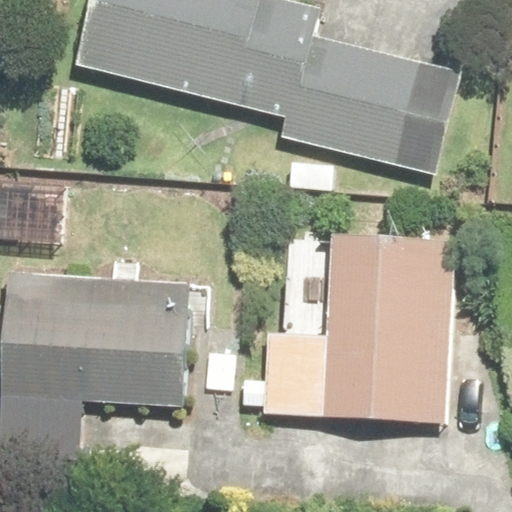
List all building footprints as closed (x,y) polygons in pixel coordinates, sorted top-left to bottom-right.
[(274,39),(120,0),(43,0),(15,112),(214,163),(211,173),(365,218),(395,118),(263,80),(274,39)] [(511,20),(474,18),(462,148),(511,152),(511,20)] [(387,465),(387,425),(388,424),(393,279),(268,276),(265,380),(202,379),(201,461),(387,465)] [(36,326),(0,323),(0,509),(23,511),(27,449),(119,451),(122,338),(35,336),(36,326)] [(511,343),(485,346),(493,440),(511,438),(511,343)]
